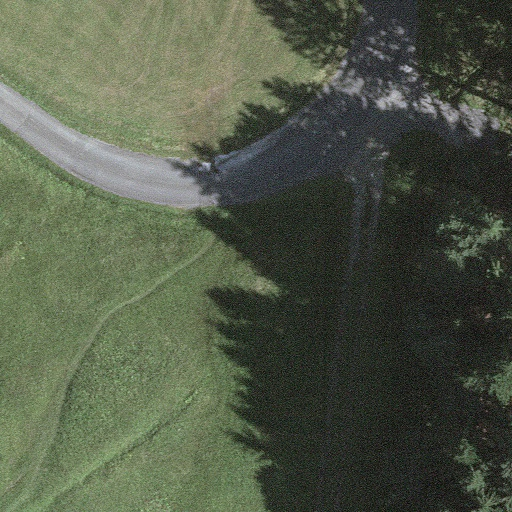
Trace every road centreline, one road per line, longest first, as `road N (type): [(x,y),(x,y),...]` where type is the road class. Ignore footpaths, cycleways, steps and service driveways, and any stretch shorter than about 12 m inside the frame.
road 1 (unclassified): [(0,100),(28,125),(139,174),(216,183),(254,175),(326,135),(356,100),(373,72),(389,0)]
road 2 (track): [(342,511),(367,305),(369,205),(358,172),(326,135)]
